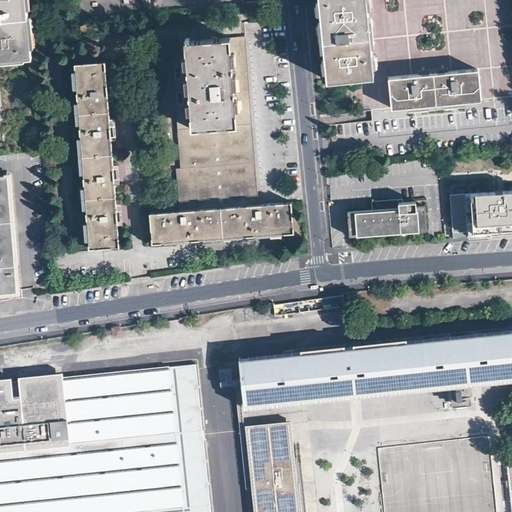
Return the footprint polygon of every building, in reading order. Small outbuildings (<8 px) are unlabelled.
[(24,58),(31,57),(24,0),(0,0),(0,62),(24,60),(24,58)] [(318,0),(326,80),(373,76),(366,0),(318,0)] [(152,242),(293,231),(291,201),(259,203),(245,37),(184,41),(185,54),(192,131),(179,132),(181,167),(176,168),(179,210),(150,212),(152,242)] [(173,55),(179,132),(192,131),(185,54),(173,55)] [(89,247),(119,244),(105,60),(75,63),(89,247)] [(467,100),(482,99),(479,70),(389,79),(392,108),(408,106),(409,109),(430,107),(430,104),(446,102),(446,105),(467,103),(467,100)] [(336,162),(344,161),(344,152),(335,153),(336,162)] [(0,291),(17,290),(9,175),(0,175),(0,291)] [(511,189),(450,193),(453,238),(461,237),(511,234),(511,189)] [(349,235),(427,229),(425,204),(415,205),(415,200),(390,202),(389,199),(371,200),(371,209),(348,210),(349,235)] [(346,296),(275,305),(276,314),(347,305),(346,296)] [(511,327),(239,356),(245,406),(357,394),(478,381),(511,378),(511,327)] [(12,376),(0,377),(0,511),(213,511),(196,363),(65,379),(63,372),(20,376),(23,396),(14,397),(12,376)] [(292,420),(246,426),(256,511),(300,511),(293,431),(292,420)]
